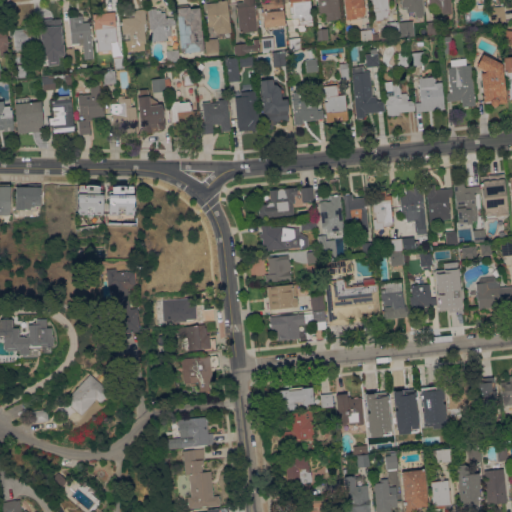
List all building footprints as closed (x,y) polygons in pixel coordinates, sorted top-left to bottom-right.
[(213,27),(208,27),(206,3),(218,2),(218,1),(228,0),(230,23),(231,22),(232,32),(219,33),(213,30),(213,27)] [(253,0),(257,30),(240,33),(235,0),(253,0)] [(282,0),(285,25),(265,27),(263,4),(269,3),(269,0),(282,0)] [(299,25),(298,18),(292,19),(290,0),(310,0),(313,25),(307,26),(307,24),(304,24),(299,25)] [(338,0),(340,19),(332,20),(332,21),(326,22),(325,13),(319,13),(317,0),(338,0)] [(363,0),(365,14),(363,14),(364,16),(363,16),(363,18),(356,19),(346,20),(344,0),(363,0)] [(388,0),(389,9),(387,18),(383,18),(382,20),(372,21),(369,0),(388,0)] [(423,0),(425,15),(422,15),(422,17),(418,18),(418,16),(416,16),(415,11),(407,12),(406,7),(402,7),(401,0),(423,0)] [(434,9),(431,10),(431,8),(430,8),(429,1),(427,2),(427,0),(450,0),(452,13),(443,14),(443,12),(434,13),(434,9)] [(204,51),(181,53),(176,8),(177,8),(177,6),(188,5),(188,7),(190,6),(190,8),(199,7),(204,51)] [(506,20),(508,20),(508,27),(496,28),(496,22),(491,22),(489,7),(505,6),(506,20)] [(152,41),(148,9),(156,8),(156,9),(159,9),(160,10),(161,10),(161,12),(165,12),(166,18),(174,17),(175,25),(170,25),(172,35),(167,36),(167,40),(152,41)] [(144,30),(147,49),(142,50),(143,51),(126,54),(124,42),(122,43),(120,27),(122,27),(121,19),(135,17),(134,11),(144,9),(147,30),(144,30)] [(117,41),(111,42),(112,49),(99,51),(97,39),(96,39),(95,28),(94,29),(93,14),(106,13),(107,23),(115,22),(117,41)] [(70,25),(69,25),(68,17),(78,16),(78,19),(81,19),(81,22),(89,22),(91,38),(92,38),(92,43),(92,44),(91,45),(90,45),(89,46),(87,45),(86,45),(86,43),(72,45),(70,25)] [(44,51),(42,33),(38,34),(37,25),(53,23),(53,19),(62,18),(66,52),(57,53),(56,50),(49,50),(44,51)] [(400,35),(389,36),(387,23),(398,21),(400,35)] [(412,34),(401,35),(400,22),(411,21),(412,34)] [(440,34),(428,35),(426,22),(438,21),(440,34)] [(25,28),(24,23),(34,22),(38,57),(31,58),(30,50),(22,51),(22,50),(16,51),(14,36),(10,37),(9,30),(25,28)] [(1,55),(0,55),(0,23),(6,23),(9,56),(2,57),(1,55)] [(361,41),(360,30),(366,29),(366,24),(370,23),(372,40),(361,41)] [(329,39),(317,40),(316,30),(328,28),(329,39)] [(511,44),(502,43),(504,29),(511,30),(511,44)] [(274,48),(263,49),(262,38),(273,36),(274,48)] [(440,37),(451,36),(452,53),(441,54),(440,37)] [(300,37),(301,48),(290,50),(289,38),(300,37)] [(219,52),(207,53),(206,46),(207,46),(207,39),(217,38),(219,52)] [(235,55),(234,44),(246,43),(246,45),(255,44),(255,51),(247,52),(248,54),(235,55)] [(75,63),(68,64),(67,48),(74,48),(75,63)] [(179,61),(168,63),(166,50),(178,49),(179,61)] [(286,65),(274,66),(273,52),(285,51),(286,65)] [(424,58),(427,58),(427,61),(425,61),(425,64),(411,65),(410,52),(424,51),(424,58)] [(410,65),(398,67),(397,55),(399,55),(399,52),(402,52),(402,55),(409,54),(410,65)] [(379,65),(367,66),(366,54),(378,53),(379,65)] [(506,103),(498,104),(498,105),(497,106),(495,106),(494,106),(493,106),(491,105),(491,104),(490,102),(491,101),(484,102),(481,73),(485,72),(477,67),(483,54),(502,63),(506,103)] [(115,69),(114,57),(123,56),(124,68),(115,69)] [(511,99),(510,99),(508,74),(505,75),(503,58),(511,56),(511,99)] [(307,72),(305,60),(316,58),(318,71),(307,72)] [(452,66),(451,59),(465,58),(466,65),(471,64),(475,105),(468,106),(468,107),(464,107),(463,107),(462,99),(446,101),(445,93),(452,92),(452,91),(450,91),(449,88),(451,88),(449,70),(452,66)] [(53,73),(42,74),(41,62),(52,61),(53,73)] [(339,63),(348,63),(350,79),(341,80),(339,63)] [(25,64),(27,76),(16,78),(15,65),(25,64)] [(365,113),(365,117),(363,117),(363,118),(359,118),(357,118),(352,73),(353,73),(352,67),(364,66),(368,68),(368,71),(370,71),(372,90),(376,89),(377,101),(383,101),(384,111),(365,113)] [(239,80),(228,82),(226,68),(238,67),(239,80)] [(105,84),(104,71),(115,70),(116,83),(105,84)] [(196,85),(185,86),(183,74),(195,72),(195,76),(201,75),(202,81),(196,82),(197,84),(196,85)] [(43,90),(42,77),(65,74),(66,75),(71,74),(72,84),(66,85),(65,79),(57,80),(57,77),(55,78),(56,89),(43,90)] [(445,109),(416,112),(415,103),(422,102),(419,78),(420,78),(420,76),(422,76),(422,78),(433,76),(434,78),(435,78),(436,81),(434,81),(435,82),(442,82),(445,109)] [(164,79),(169,78),(171,88),(166,89),(166,91),(153,93),(151,79),(164,78),(164,79)] [(282,99),(287,99),(288,110),(289,120),(276,122),(276,124),(273,125),(273,129),(264,130),(259,81),(260,81),(260,80),(273,79),(273,85),(276,84),(280,88),(282,99)] [(399,112),(399,114),(388,115),(387,109),(386,109),(386,105),(387,105),(387,104),(385,105),(384,101),(386,101),(385,82),(392,81),(392,84),(400,83),(401,94),(407,93),(407,95),(409,95),(409,99),(408,99),(408,101),(414,100),(415,110),(399,112)] [(92,117),(92,120),(89,120),(91,133),(80,134),(78,120),(85,119),(84,115),(80,115),(78,94),(82,94),(91,93),(90,85),(100,84),(102,104),(103,104),(104,116),(92,117)] [(303,121),(304,123),(301,124),(297,125),(297,124),(294,125),(293,114),(295,114),(294,106),(293,107),(292,95),(293,95),(293,92),(296,92),(296,88),(300,88),(300,85),(308,84),(309,96),(317,95),(318,105),(317,105),(318,110),(322,109),(324,118),(303,121)] [(348,118),(346,120),(343,120),(342,119),(341,116),(337,116),(337,121),(327,122),(325,102),(328,101),(327,98),(325,98),(323,86),(343,84),(344,94),(346,94),(348,118)] [(142,133),(140,111),(139,111),(137,96),(140,96),(139,90),(145,89),(145,91),(147,90),(149,105),(161,104),(163,105),(165,127),(164,129),(159,129),(158,128),(159,131),(142,133)] [(74,127),(75,127),(75,132),(52,134),(51,126),(49,127),(48,117),(52,116),(50,100),(57,99),(57,96),(69,95),(70,98),(71,98),(74,127)] [(138,132),(122,134),(122,126),(119,126),(119,123),(113,124),(112,113),(111,104),(118,103),(118,100),(119,100),(118,96),(125,95),(125,98),(130,97),(131,106),(136,106),(138,132)] [(45,130),(18,133),(16,118),(17,117),(15,98),(29,96),(30,102),(41,101),(45,130)] [(235,101),(243,100),(243,99),(257,97),(260,128),(238,131),(235,101)] [(231,130),(222,131),(221,123),(213,124),(214,133),(203,134),(202,122),(205,122),(203,102),(210,102),(210,103),(219,102),(218,100),(227,99),(231,130)] [(170,102),(179,100),(179,102),(190,101),(190,105),(192,105),(192,111),(199,110),(199,116),(186,118),(187,132),(174,134),(170,102)] [(4,131),(4,129),(0,129),(0,109),(3,109),(3,104),(12,104),(14,130),(4,131)] [(503,173),(508,215),(495,217),(495,215),(486,216),(485,207),(484,207),(480,176),(503,173)] [(464,187),(479,185),(480,194),(475,194),(478,218),(476,218),(476,220),(462,222),(460,209),(457,209),(455,191),(454,191),(453,182),(463,181),(464,187)] [(29,183),(40,183),(40,187),(41,187),(41,205),(35,205),(35,207),(31,207),(31,209),(30,209),(30,210),(28,210),(27,209),(26,209),(26,210),(23,211),(23,209),(16,209),(16,187),(29,187),(29,185),(29,183)] [(10,214),(0,214),(0,184),(10,185),(10,214)] [(102,214),(93,214),(93,213),(93,215),(87,216),(87,212),(86,212),(86,214),(78,214),(78,186),(102,186),(102,214)] [(133,187),(133,194),(134,194),(133,207),(134,207),(134,211),(133,211),(133,215),(124,215),(124,213),(117,213),(117,215),(108,214),(108,186),(133,187)] [(313,200),(302,201),(301,188),(312,186),(313,200)] [(401,212),(402,212),(400,196),(406,195),(405,188),(409,187),(409,188),(421,186),(424,208),(426,222),(425,222),(427,233),(418,234),(417,232),(416,232),(414,221),(407,221),(407,220),(406,220),(405,219),(405,218),(401,219),(401,212)] [(259,218),(258,205),(268,204),(267,200),(270,200),(269,190),(297,187),(297,194),(294,195),(295,203),(292,203),(294,214),(259,218)] [(451,188),(452,196),(448,197),(450,218),(439,220),(438,212),(436,212),(435,210),(428,211),(426,188),(435,187),(435,190),(451,188)] [(383,226),(384,228),(375,229),(373,219),(376,219),(375,212),(373,213),(371,192),(385,190),(386,195),(391,195),(392,204),(390,204),(391,211),(393,210),(394,215),(391,216),(392,225),(383,226)] [(369,196),(370,205),(366,205),(368,229),(359,230),(359,227),(351,228),(350,221),(345,222),(342,195),(345,195),(345,194),(348,193),(349,194),(352,194),(352,198),(369,196)] [(343,225),(322,227),(319,202),(331,201),(330,195),(340,194),(343,225)] [(315,217),(316,228),(301,230),(301,219),(315,217)] [(262,251),(262,242),(263,242),(262,238),(260,239),(260,233),(262,233),(261,223),(270,222),(271,228),(283,226),(295,228),(299,227),(300,232),(308,237),(309,246),(305,249),(301,247),(262,251)] [(484,229),(485,241),(475,243),(473,230),(484,229)] [(456,231),(457,244),(447,246),(445,232),(456,231)] [(414,234),(415,247),(404,248),(403,235),(414,234)] [(401,238),(402,251),(390,252),(389,239),(401,238)] [(318,241),(331,240),(331,245),(333,245),(334,251),(331,252),(332,254),(319,255),(318,241)] [(511,241),(511,255),(502,256),(501,242),(511,241)] [(374,242),(375,253),(363,255),(362,243),(374,242)] [(491,243),(492,254),(482,255),(481,244),(491,243)] [(476,246),(477,254),(475,258),(462,260),(461,247),(476,246)] [(447,263),(446,256),(448,256),(447,250),(458,249),(459,262),(447,263)] [(427,250),(427,253),(430,252),(432,265),(421,266),(419,250),(427,250)] [(320,262),(307,263),(306,252),(318,251),(319,255),(320,262)] [(402,252),(404,264),(392,265),(390,253),(402,252)] [(291,279),(266,282),(265,274),(268,274),(268,271),(269,270),(268,257),(288,255),(291,279)] [(350,259),(351,263),(352,263),(353,271),(352,271),(352,273),(325,276),(323,262),(350,259)] [(133,267),(135,284),(125,284),(127,302),(138,301),(138,309),(136,309),(137,329),(122,331),(121,310),(112,311),(110,293),(109,293),(108,285),(106,285),(104,270),(133,267)] [(438,293),(436,280),(439,279),(438,269),(449,268),(450,278),(456,278),(460,310),(440,312),(439,302),(445,301),(444,292),(438,293)] [(511,303),(492,306),(492,307),(479,309),(478,300),(478,301),(476,283),(479,283),(479,278),(494,276),(495,281),(499,281),(500,287),(511,286),(511,303)] [(329,325),(325,281),(336,280),(336,278),(345,277),(346,286),(375,283),(376,291),(377,291),(380,316),(362,318),(362,321),(352,322),(352,319),(348,319),(349,324),(329,325)] [(425,306),(426,314),(415,315),(415,313),(412,313),(410,296),(412,296),(411,283),(429,281),(431,297),(435,297),(436,305),(425,306)] [(266,287),(290,284),(290,282),(295,282),(298,306),(268,309),(266,287)] [(404,306),(408,305),(409,316),(384,319),(383,305),(384,305),(383,300),(382,301),(381,292),(402,290),(404,306)] [(325,309),(312,310),(310,296),(323,294),(325,309)] [(188,297),(189,306),(195,306),(196,321),(173,322),(173,320),(163,321),(161,299),(188,297)] [(215,320),(203,322),(201,309),(213,308),(215,320)] [(313,313),(313,311),(324,310),(326,329),(314,330),(314,323),(299,325),(300,338),(278,340),(278,334),(271,334),(270,317),(313,313)] [(17,328),(17,336),(23,336),(23,337),(24,337),(24,334),(27,334),(27,324),(34,324),(34,319),(44,319),(45,328),(50,328),(50,338),(51,338),(51,345),(27,346),(27,349),(28,354),(18,354),(18,350),(6,351),(2,348),(2,335),(0,335),(0,318),(11,318),(11,328),(17,328)] [(185,326),(204,324),(204,327),(206,327),(206,334),(209,334),(209,338),(215,338),(216,350),(203,351),(203,349),(188,350),(185,326)] [(209,384),(209,388),(200,389),(199,385),(199,382),(184,383),(182,358),(218,354),(219,367),(211,367),(212,380),(208,380),(209,384)] [(110,358),(120,365),(110,378),(101,372),(110,358)] [(80,415),(65,400),(89,374),(94,379),(98,374),(104,380),(100,384),(109,392),(99,403),(95,399),(80,415)] [(508,381),(507,376),(511,375),(511,404),(504,405),(502,395),(501,395),(500,382),(508,381)] [(495,405),(477,407),(474,380),(492,378),(495,405)] [(450,415),(447,382),(471,380),(473,401),(471,401),(472,413),(450,415)] [(419,386),(427,385),(428,390),(432,390),(432,394),(441,393),(444,417),(442,417),(442,422),(438,422),(439,430),(429,431),(428,420),(433,420),(432,415),(437,414),(436,411),(434,411),(434,412),(422,413),(419,386)] [(314,403),(307,404),(307,408),(280,411),(278,391),(286,390),(286,388),(302,387),(302,388),(312,387),(314,403)] [(402,390),(403,395),(404,395),(404,394),(415,393),(416,403),(415,403),(416,413),(417,413),(418,428),(409,428),(410,433),(398,434),(398,430),(396,430),(394,410),(396,410),(396,405),(393,405),(392,391),(402,390)] [(332,393),(333,406),(322,408),(320,395),(332,393)] [(364,424),(357,425),(357,422),(355,424),(351,425),(347,423),(346,424),(341,425),(341,424),(339,424),(336,395),(337,395),(337,394),(347,393),(347,398),(361,397),(364,424)] [(388,406),(387,406),(389,416),(390,427),(390,431),(382,432),(382,436),(371,437),(370,432),(369,433),(366,413),(369,413),(368,408),(366,408),(364,394),(374,393),(375,398),(377,398),(377,397),(387,395),(388,406)] [(34,423),(32,411),(47,408),(49,420),(34,423)] [(295,439),(295,441),(284,442),(283,431),(291,430),(290,423),(283,423),(283,414),(312,411),(314,437),(295,439)] [(207,416),(208,433),(213,433),(214,444),(178,448),(177,438),(186,437),(185,427),(178,427),(177,419),(207,416)] [(450,433),(451,444),(438,445),(437,435),(450,433)] [(366,444),(367,452),(354,453),(353,446),(366,444)] [(480,461),(468,462),(467,446),(479,444),(480,461)] [(508,460),(497,461),(496,446),(506,445),(508,460)] [(183,450),(204,448),(205,459),(203,460),(203,465),(202,465),(203,472),(211,471),(213,496),(219,496),(219,498),(220,498),(221,503),(220,503),(220,506),(210,507),(210,506),(199,507),(189,509),(188,496),(192,496),(189,474),(186,474),(183,450)] [(450,461),(436,463),(435,449),(449,448),(450,461)] [(167,460),(167,464),(161,465),(159,452),(166,451),(167,460)] [(357,467),(356,456),(368,454),(369,466),(357,467)] [(308,472),(311,472),(311,482),(309,482),(310,487),(288,489),(285,458),(307,455),(308,472)] [(397,468),(386,469),(385,456),(396,455),(397,468)] [(460,507),(456,465),(464,464),(468,467),(469,476),(477,475),(479,486),(477,486),(479,505),(460,507)] [(440,510),(436,510),(435,508),(433,508),(431,481),(441,480),(440,477),(433,478),(433,477),(432,477),(431,470),(432,470),(432,469),(443,468),(444,480),(448,479),(450,504),(450,505),(451,510),(445,511),(445,507),(440,508),(440,510)] [(507,503),(496,504),(496,502),(488,503),(484,470),(503,468),(507,503)] [(428,506),(425,506),(425,508),(417,509),(417,511),(404,511),(401,471),(424,469),(428,506)] [(370,511),(348,511),(343,476),(354,475),(355,486),(367,484),(370,511)] [(397,507),(391,507),(391,511),(376,511),(374,482),(380,482),(380,479),(388,478),(388,483),(389,483),(389,487),(396,486),(397,507)] [(339,480),(340,494),(327,496),(326,481),(339,480)] [(2,511),(1,502),(15,499),(15,500),(19,499),(21,511),(26,510),(26,511),(2,511)]
